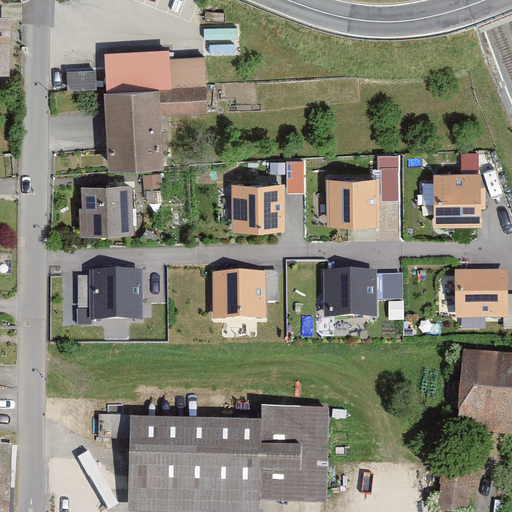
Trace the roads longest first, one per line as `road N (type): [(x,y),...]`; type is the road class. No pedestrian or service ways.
road 1 (residential): [(42,0),(31,307)]
road 2 (residential): [(31,307),(27,511)]
road 3 (secondary): [(484,0),(396,22),(350,19),(286,0)]
